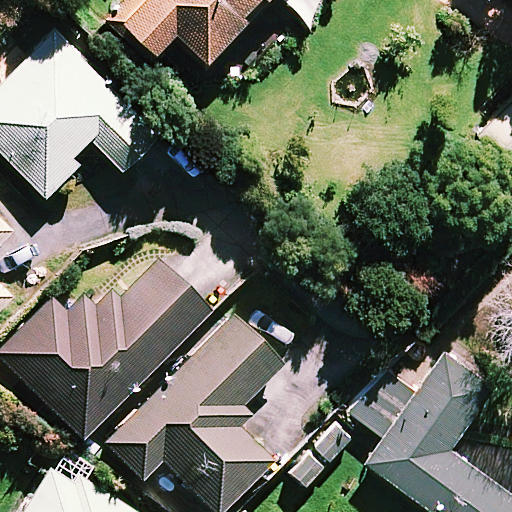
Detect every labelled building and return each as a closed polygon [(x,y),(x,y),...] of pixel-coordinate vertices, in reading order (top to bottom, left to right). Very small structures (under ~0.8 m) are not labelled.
[(121,0),(108,15),(146,51),(173,22),(204,51),(250,0),(286,0),(303,15),(316,0),(121,0)] [(153,129),(52,28),(0,80),(0,147),(44,191),(96,139),(119,163),(153,129)] [(511,98),(477,131),(511,168),(511,98)] [(201,311),(150,260),(114,296),(90,303),(56,307),(44,302),(0,345),(0,362),(75,438),(201,311)] [(212,511),(268,458),(236,425),(248,414),(237,403),(274,367),(226,318),(98,443),(135,480),(156,460),(207,511),(212,511)] [(391,372),(381,365),(349,410),(381,432),(363,458),(439,511),(511,511),(511,447),(472,439),(468,457),(447,442),(494,375),(444,340),(391,372)] [(332,415),(307,440),(329,461),(353,436),(332,415)] [(306,445),(281,470),(303,492),(328,467),(306,445)] [(127,511),(50,462),(17,511),(127,511)]
